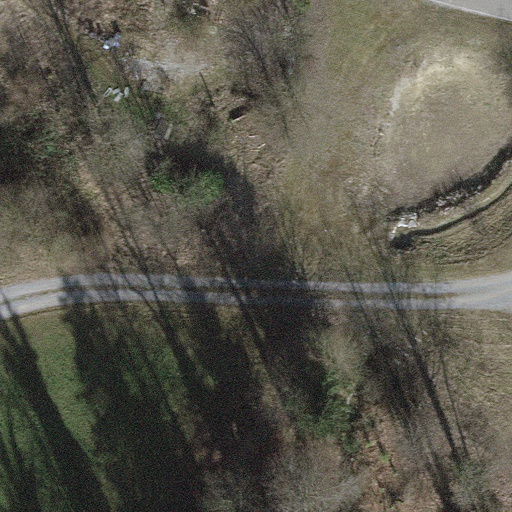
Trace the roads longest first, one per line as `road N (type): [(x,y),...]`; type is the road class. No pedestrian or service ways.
road 1 (track): [(511,283),(0,306)]
road 2 (track): [(55,0),(355,291)]
